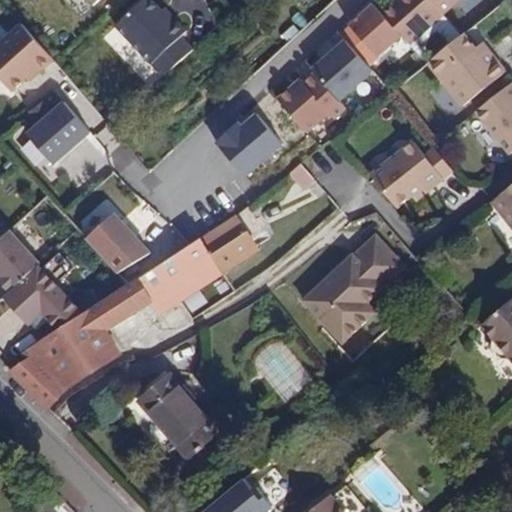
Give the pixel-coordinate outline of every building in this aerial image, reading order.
[(156,0),(144,0),(119,24),(166,75),(194,49),(182,36),(189,29),(177,16),(174,19),(165,8),(156,0)] [(418,0),(392,0),(378,12),(401,39),(408,47),(437,22),(418,0)] [(426,0),(441,16),(459,0),(426,0)] [(168,6),(165,8),(174,19),(177,16),(168,6)] [(373,6),(349,27),(376,60),(401,39),(378,12),(373,6)] [(52,59),(20,23),(0,41),(0,78),(11,91),(26,77),(36,68),(39,71),(52,59)] [(481,47),(470,33),(434,62),(468,104),(511,71),(494,50),(487,55),(481,47)] [(341,39),(307,68),(316,77),(336,101),(370,72),(341,39)] [(488,42),(481,47),(487,55),(494,50),(488,42)] [(36,68),(26,77),(29,80),(39,71),(36,68)] [(298,79),(275,99),(304,133),(326,113),(331,119),(343,109),(336,101),(316,77),(305,87),(298,79)] [(511,87),(481,111),(511,151),(511,87)] [(42,100),(27,113),(37,124),(26,133),(52,164),(89,132),(63,102),(52,112),(42,100)] [(429,185),(433,191),(447,180),(447,179),(429,156),(417,142),(375,174),(400,207),(416,196),(429,185)] [(429,156),(447,179),(456,171),(438,149),(429,156)] [(299,163),(288,174),(304,191),(315,180),(299,163)] [(419,201),(433,191),(429,185),(416,196),(419,201)] [(511,224),(511,188),(494,203),(511,224)] [(32,347),(28,350),(33,357),(13,372),(50,408),(64,389),(121,354),(107,331),(152,302),(161,316),(263,251),(236,214),(178,255),(143,279),(140,277),(123,288),(78,315),(54,333),(32,347)] [(111,215),(82,241),(113,275),(142,249),(111,215)] [(9,235),(4,240),(0,243),(0,287),(4,292),(7,289),(11,293),(38,269),(9,235)] [(327,281),(304,300),(341,344),(376,315),(366,304),(382,291),(382,290),(405,272),(379,238),(356,258),(356,257),(339,270),(342,273),(329,284),(327,281)] [(38,269),(11,293),(3,299),(29,328),(41,318),(54,333),(78,315),(38,269)] [(339,270),(327,281),(329,284),(342,273),(339,270)] [(511,360),(511,361),(511,298),(482,324),(494,337),(493,348),(502,359),(511,360)] [(252,362),(288,401),(313,378),(277,339),(252,362)] [(220,430),(174,375),(142,402),(188,458),(220,430)] [(316,511),(344,511),(332,498),(316,511)]
